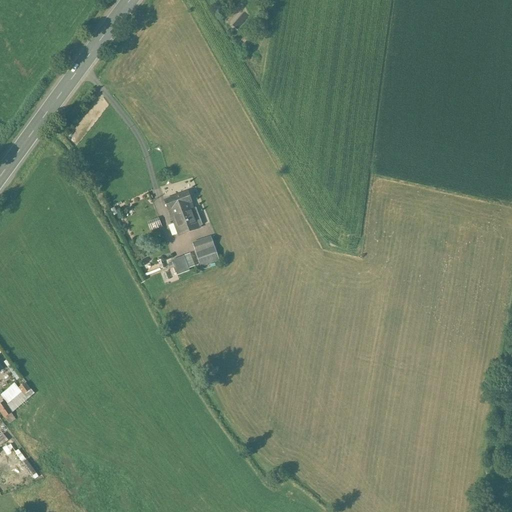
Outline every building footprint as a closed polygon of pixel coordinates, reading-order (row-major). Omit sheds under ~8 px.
[(188,193),(164,202),(168,211),(169,210),(178,234),(202,225),(196,208),(193,209),(188,193)] [(148,221),(151,231),(162,227),(159,217),(148,221)] [(211,238),(193,244),(200,267),(219,260),(211,238)] [(173,263),(168,265),(170,268),(174,267),(177,275),(189,270),(184,256),(172,261),(173,263)] [(0,393),(12,410),(35,395),(27,382),(18,388),(15,383),(0,393)] [(0,403),(0,411),(2,418),(11,414),(7,402),(0,403)] [(29,458),(24,462),(33,475),(38,472),(29,458)]
